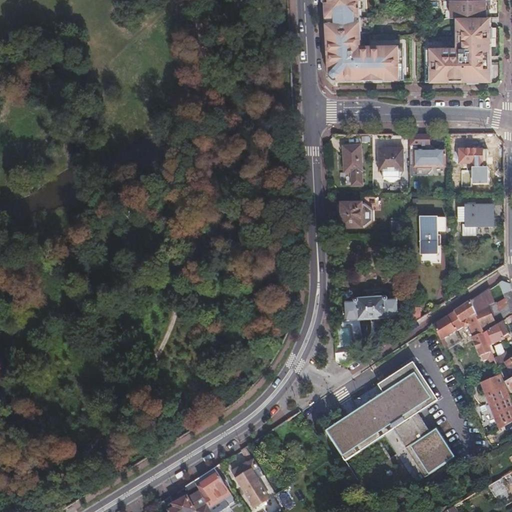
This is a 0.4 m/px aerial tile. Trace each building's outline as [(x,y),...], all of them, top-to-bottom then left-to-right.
[(324,0),(327,51),(328,75),(329,75),(330,78),(333,82),(337,82),(337,83),(400,82),(400,73),(404,73),(404,56),(400,57),(400,47),(357,48),(357,41),(359,41),(358,33),(369,32),(369,17),(360,17),(359,1),(363,1),(362,0),(324,0)] [(493,8),(492,0),(446,0),(447,9),(450,9),(450,16),(461,16),(462,32),(458,36),(458,47),(447,47),(447,46),(431,47),(431,56),(427,56),(428,72),(431,72),(431,82),(447,81),(470,81),(470,77),(477,77),(481,81),(492,81),(492,36),(488,36),(488,25),(492,25),(492,15),(490,15),(490,8),(493,8)] [(466,133),(449,134),(449,157),(456,157),(456,184),(476,184),(476,179),(492,179),(492,156),(466,156),(466,133)] [(429,146),(429,134),(410,134),(410,147),(410,177),(417,176),(417,178),(426,177),(431,172),(431,168),(444,168),(444,151),(417,151),(417,146),(429,146)] [(361,148),(343,148),(343,174),(353,174),(353,184),(361,184),(361,174),(361,148)] [(379,172),(403,172),(403,150),(379,150),(379,172)] [(343,229),(364,229),(365,204),(343,204),(343,229)] [(463,235),(476,235),(476,226),(492,226),(492,206),(466,206),(466,207),(457,207),(458,221),(467,221),(466,223),(463,224),(463,235)] [(420,226),(420,254),(437,254),(437,232),(445,232),(444,225),(445,218),(436,218),(436,226),(420,226)] [(392,222),(392,234),(407,234),(407,222),(392,222)] [(502,281),(500,282),(504,293),(511,290),(511,289),(510,283),(502,281)] [(486,291),(472,300),(484,332),(495,326),(488,307),(495,302),(489,289),(486,291)] [(347,303),(347,321),(391,320),(391,317),(399,317),(398,301),(386,301),(386,299),(358,300),(358,302),(347,303)] [(434,325),(445,351),(463,342),(456,331),(463,327),(464,329),(469,326),(474,337),(473,338),(481,358),(492,354),(491,351),(489,344),(484,332),(472,300),(454,312),(451,314),(448,316),(441,320),(434,325)] [(495,326),(484,332),(489,344),(502,338),(509,335),(503,321),(495,326)] [(352,351),(362,357),(388,340),(386,337),(383,339),(379,334),(352,351)] [(346,355),(352,364),(362,357),(352,351),(346,355)] [(506,351),(494,357),(497,365),(510,358),(506,351)] [(511,357),(510,358),(497,365),(500,371),(509,366),(511,372),(511,357)] [(374,400),(325,431),(345,461),(384,436),(394,429),(425,478),(456,457),(437,428),(426,435),(414,416),(438,401),(413,362),(380,384),(368,392),(370,395),(373,399),(374,400)] [(482,384),(500,430),(511,422),(511,404),(504,383),(501,376),(482,384)] [(353,401),(358,409),(373,399),(370,395),(368,392),(380,384),(353,401)] [(252,472),(257,469),(253,462),(249,464),(248,464),(233,473),(255,509),(257,508),(262,509),(266,506),(268,501),(269,500),(252,472)] [(210,480),(206,474),(198,478),(202,485),(197,488),(209,510),(219,504),(217,501),(221,498),(223,501),(231,497),(218,475),(210,480)] [(511,502),(511,475),(490,488),(502,508),(511,502)] [(197,488),(193,482),(185,487),(188,492),(191,498),(188,500),(187,497),(174,505),(170,497),(158,504),(162,511),(167,509),(168,511),(210,511),(209,510),(197,488)] [(234,503),(231,497),(223,501),(227,508),(234,503)]
